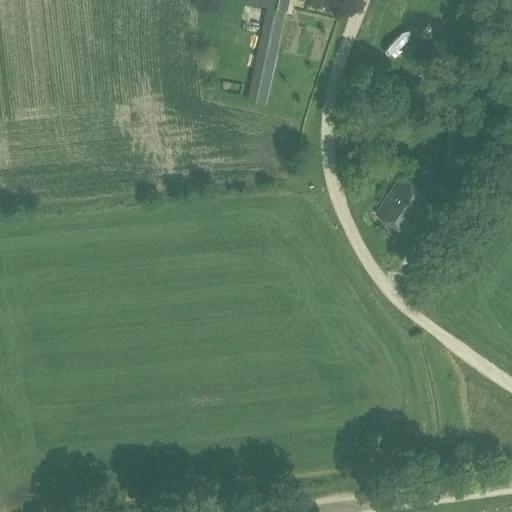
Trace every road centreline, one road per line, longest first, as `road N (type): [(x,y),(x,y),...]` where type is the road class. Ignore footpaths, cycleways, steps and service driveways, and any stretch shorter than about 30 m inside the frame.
road 1 (track): [(406,307),(350,235),(325,144),(366,0)]
road 2 (unclassified): [(331,511),(511,485)]
road 3 (track): [(511,385),(406,307)]
